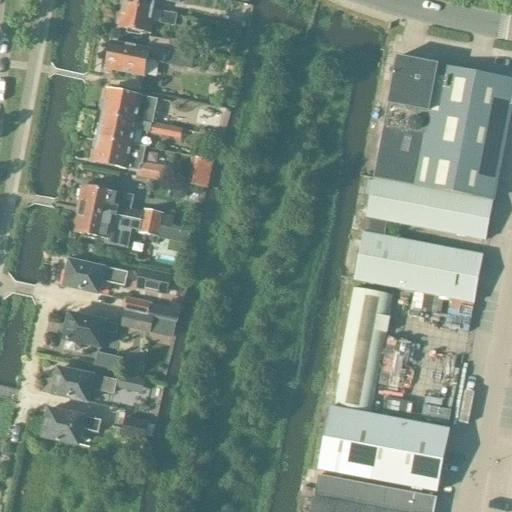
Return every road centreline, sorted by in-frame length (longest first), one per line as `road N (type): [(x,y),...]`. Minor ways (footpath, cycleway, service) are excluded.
road 1 (unclassified): [(466,511),(511,280)]
road 2 (residential): [(24,395),(46,293),(0,285)]
road 3 (unclassified): [(511,29),(385,0)]
